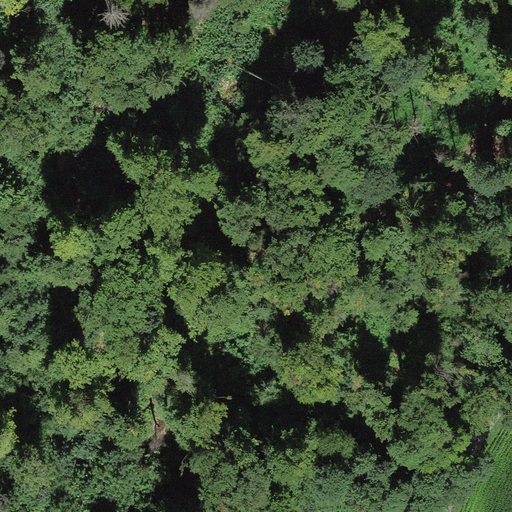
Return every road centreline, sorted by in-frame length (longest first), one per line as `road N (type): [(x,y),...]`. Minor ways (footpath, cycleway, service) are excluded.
road 1 (track): [(346,0),(331,53),(315,217),(335,245),(368,245),(413,211),(470,149),(511,82)]
road 2 (track): [(368,245),(355,316),(365,392)]
road 3 (track): [(440,511),(469,442),(511,386)]
